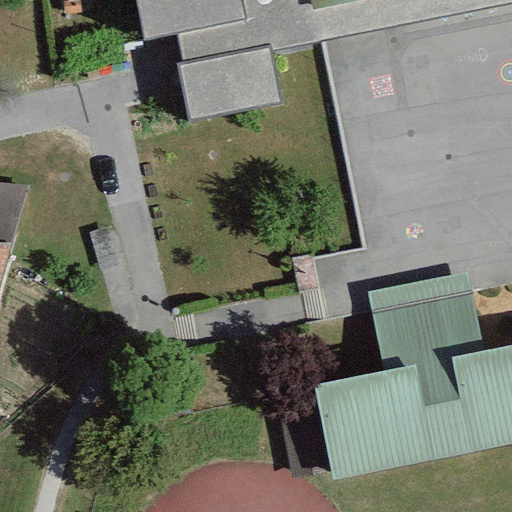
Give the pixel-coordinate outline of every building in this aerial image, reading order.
[(231,0),(111,0),(118,36),(235,15),(231,0)] [(300,0),(306,25),(428,0),(300,0)] [(269,45),(161,66),(174,132),(282,110),(269,45)] [(405,50),(318,68),(354,246),(441,228),(405,50)] [(0,291),(21,197),(0,193),(0,291)] [(372,361),(294,376),(314,480),(511,441),(511,339),(473,347),(458,270),(358,290),(372,361)]
